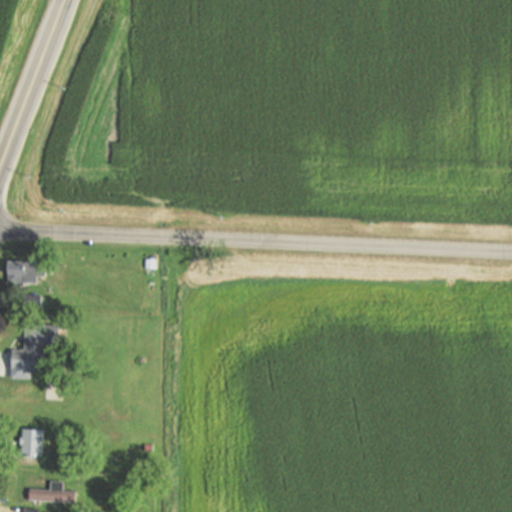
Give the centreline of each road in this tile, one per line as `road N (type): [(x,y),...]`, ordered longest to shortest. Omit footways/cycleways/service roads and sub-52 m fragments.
road 1 (residential): [(511,251),(0,230)]
road 2 (primary): [(66,0),(0,171)]
